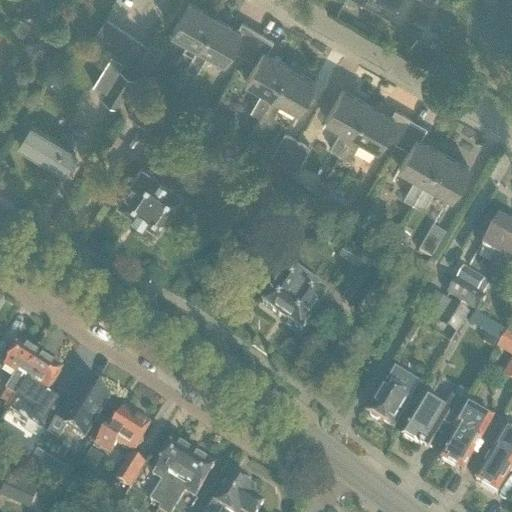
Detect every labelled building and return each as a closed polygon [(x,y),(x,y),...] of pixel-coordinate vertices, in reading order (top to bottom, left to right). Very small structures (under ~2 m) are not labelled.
[(363,0),(364,0),(362,2),(388,16),(396,0),(427,0),(429,1),(429,0),(363,0)] [(186,67),(215,17),(188,3),(171,32),(187,42),(176,62),(186,67)] [(215,17),(186,67),(195,73),(207,53),(223,62),(230,50),(242,56),(257,32),(241,23),(237,30),(215,17)] [(92,39),(101,45),(115,25),(105,19),(92,39)] [(101,45),(112,52),(126,32),(115,25),(101,45)] [(112,52),(122,59),(135,39),(126,32),(112,52)] [(257,32),(242,56),(254,63),(244,82),(260,91),(249,110),(259,116),(288,66),(266,53),(273,41),(257,32)] [(122,59),(132,66),(146,46),(135,39),(122,59)] [(162,50),(149,42),(135,68),(148,75),(162,50)] [(124,63),(111,55),(92,84),(105,92),(119,70),(124,63)] [(288,66),(259,116),(269,122),(280,103),(296,112),(314,81),(288,66)] [(195,73),(186,67),(177,82),(187,88),(195,73)] [(135,80),(119,70),(105,92),(101,99),(117,110),(135,80)] [(339,154),(368,104),(342,89),(324,119),(341,128),(329,148),(339,154)] [(161,107),(140,93),(126,114),(148,128),(161,107)] [(397,144),(411,119),(394,110),(390,117),(368,104),(339,154),(349,160),(361,140),(377,149),(384,136),(397,144)] [(411,119),(397,144),(408,150),(397,169),(414,178),(403,197),(413,203),(442,153),(419,140),(426,128),(411,119)] [(18,144),(63,171),(75,151),(74,151),(84,135),(73,129),(68,137),(62,133),(57,141),(30,124),(18,144)] [(270,157),(283,164),(297,139),(284,132),(270,157)] [(309,146),(297,139),(283,164),(295,171),(309,146)] [(442,153),(413,203),(423,209),(434,189),(450,199),(468,168),(442,153)] [(141,221),(157,231),(182,193),(166,183),(174,171),(179,174),(182,169),(168,160),(157,177),(142,167),(116,204),(132,215),(131,215),(141,222),(141,221)] [(493,277),(511,243),(511,225),(499,218),(481,249),(495,257),(486,273),(493,277)] [(445,235),(432,228),(418,252),(431,260),(445,235)] [(511,266),(511,243),(493,277),(501,282),(510,266),(511,266)] [(489,283),(463,267),(456,280),(482,296),(489,283)] [(287,268),(262,305),(301,332),(326,295),(287,268)] [(386,287),(370,276),(348,309),(365,320),(386,287)] [(480,296),(455,281),(446,295),(476,313),(485,299),(480,296)] [(438,322),(449,303),(434,294),(423,313),(438,322)] [(449,303),(438,322),(431,334),(449,346),(469,313),(450,302),(449,303)] [(392,360),(405,368),(415,350),(402,343),(392,360)] [(15,396),(39,358),(18,344),(4,366),(16,374),(6,391),(15,396)] [(39,358),(15,396),(24,402),(35,386),(47,393),(61,371),(39,358)] [(385,384),(367,414),(392,429),(410,400),(409,400),(418,386),(393,371),(385,385),(385,384)] [(108,398),(87,386),(80,398),(72,393),(47,434),(58,441),(66,428),(83,439),(108,398)] [(459,389),(453,398),(462,404),(468,395),(459,389)] [(419,408),(401,437),(417,447),(418,444),(427,450),(443,424),(448,427),(462,404),(453,398),(452,397),(443,412),(427,402),(422,410),(419,408)] [(493,419),(466,404),(453,428),(457,430),(440,461),(462,473),(473,455),(476,456),(482,447),(478,445),(493,419)] [(56,412),(44,405),(32,426),(44,433),(56,412)] [(111,429),(108,427),(96,447),(109,455),(116,443),(132,453),(150,425),(136,416),(135,418),(122,411),(111,429)] [(2,429),(0,432),(0,442),(24,458),(30,448),(2,429)] [(495,448),(475,482),(496,495),(511,468),(511,436),(502,431),(493,447),(495,448)] [(158,511),(194,454),(173,441),(151,477),(160,482),(148,502),(159,508),(157,511),(158,511)] [(64,485),(71,474),(36,453),(30,463),(64,485)] [(145,465),(129,454),(113,480),(129,490),(145,465)] [(194,454),(158,511),(173,511),(185,494),(194,499),(214,466),(194,454)] [(249,496),(253,489),(230,474),(212,503),(209,501),(202,511),(220,511),(222,510),(225,511),(238,511),(240,511),(242,511),(257,511),(262,504),(249,496)]
